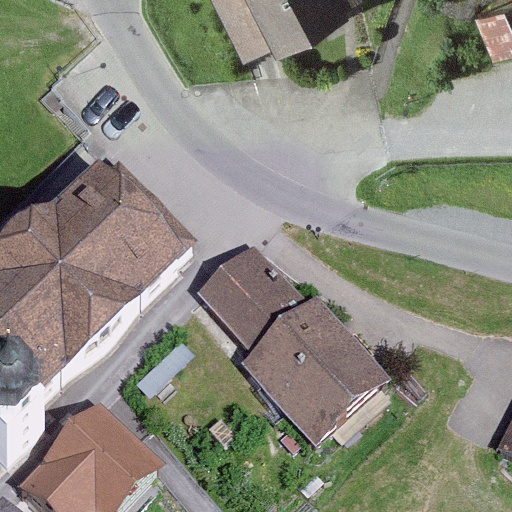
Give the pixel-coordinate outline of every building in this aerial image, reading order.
[(211,0),(245,68),(371,6),(368,0),(211,0)] [(511,13),(477,28),(493,65),(511,57),(511,13)] [(203,268),(97,163),(0,259),(0,450),(10,460),(203,268)] [(258,264),(199,315),(331,467),(401,406),(325,319),(314,328),(258,264)] [(64,466),(50,481),(83,511),(142,511),(177,475),(113,415),(64,466)] [(511,440),(501,463),(511,468),(511,440)]
